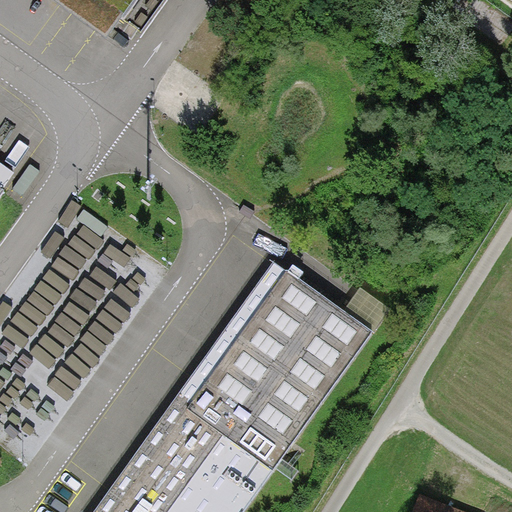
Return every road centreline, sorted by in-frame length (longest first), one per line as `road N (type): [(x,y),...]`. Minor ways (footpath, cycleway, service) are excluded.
road 1 (track): [(511,224),(330,511)]
road 2 (track): [(511,480),(397,404)]
